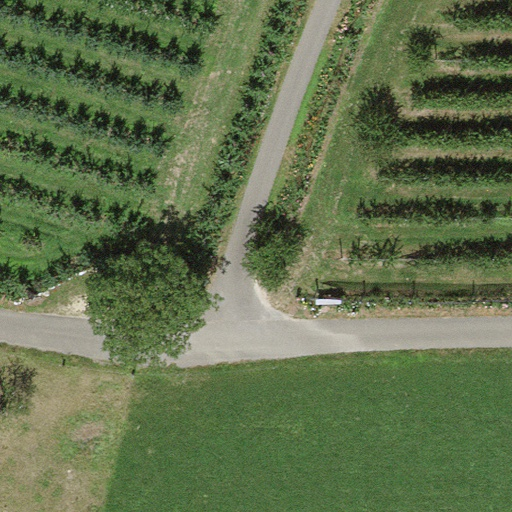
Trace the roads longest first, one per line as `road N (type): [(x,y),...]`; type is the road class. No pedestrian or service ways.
road 1 (track): [(0,323),(511,334)]
road 2 (track): [(213,332),(301,51),(326,0)]
